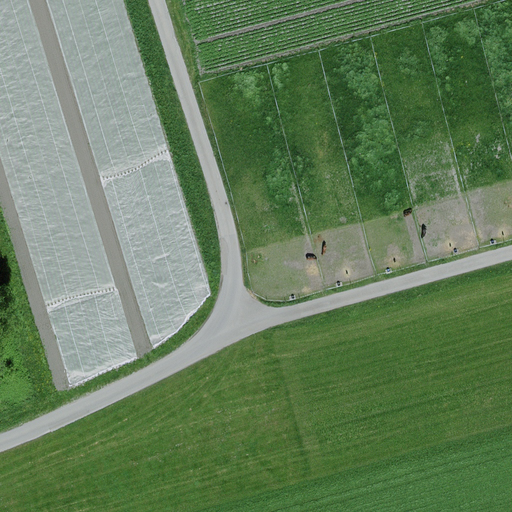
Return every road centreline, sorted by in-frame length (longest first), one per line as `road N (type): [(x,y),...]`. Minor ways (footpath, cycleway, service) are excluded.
road 1 (track): [(0,442),(232,329),(511,252)]
road 2 (track): [(157,0),(227,229),(232,329)]
